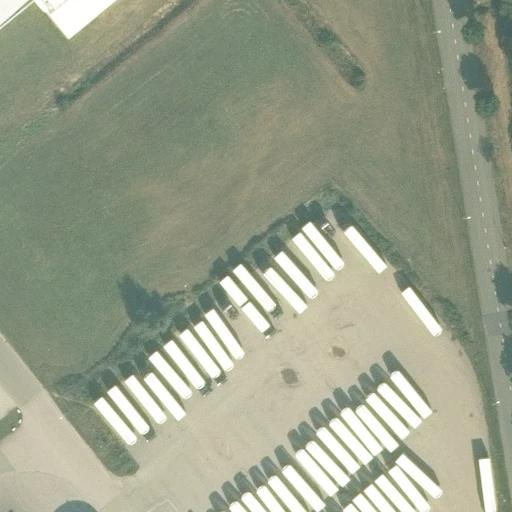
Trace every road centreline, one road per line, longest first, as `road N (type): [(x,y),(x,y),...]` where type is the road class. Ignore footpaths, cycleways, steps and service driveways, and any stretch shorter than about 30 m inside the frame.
road 1 (unknown): [(114,509),(319,323),(367,303),(419,332),(466,384),(466,493),(450,511)]
road 2 (tertiary): [(449,0),(511,396)]
road 3 (unclassified): [(0,460),(27,452),(76,462),(116,511)]
